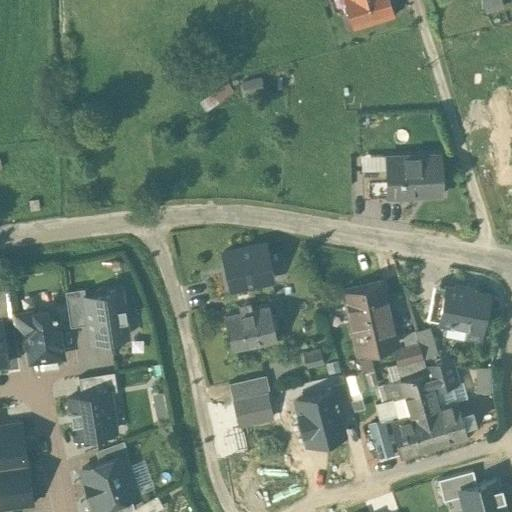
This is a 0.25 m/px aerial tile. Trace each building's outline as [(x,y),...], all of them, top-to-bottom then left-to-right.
[(346,0),(353,25),(392,13),(388,0),(346,0)] [(506,0),(485,0),(488,10),(507,6),(506,0)] [(386,195),(442,193),(440,154),(385,155),(386,195)] [(265,235),(218,243),(228,293),(275,284),(265,235)] [(382,281),(341,291),(345,309),(348,308),(358,352),(396,343),(382,281)] [(454,289),(445,287),(438,320),(467,326),(465,336),(480,339),(489,296),(472,293),(473,289),(454,285),(454,289)] [(82,294),(90,342),(130,335),(122,288),(82,294)] [(250,302),(237,305),(239,311),(252,309),(250,302)] [(239,311),(224,315),(231,349),(276,339),(269,305),(252,309),(239,311)] [(55,307),(23,311),(27,335),(30,359),(62,354),(55,307)] [(23,311),(11,313),(14,337),(27,335),(23,311)] [(0,315),(0,365),(10,365),(3,315),(0,315)] [(430,326),(415,330),(423,357),(423,359),(438,355),(430,326)] [(415,330),(403,334),(406,345),(393,349),(398,364),(423,357),(415,330)] [(321,349),(303,354),(306,368),(325,364),(321,349)] [(363,369),(376,367),(374,353),(361,355),(363,369)] [(432,370),(428,371),(434,389),(457,382),(450,356),(430,362),(432,370)] [(398,364),(396,365),(399,376),(426,368),(423,359),(423,357),(398,364)] [(491,391),(490,366),(477,367),(477,391),(491,391)] [(457,400),(439,405),(434,389),(428,371),(414,375),(434,446),(468,436),(460,411),(457,400)] [(361,372),(346,377),(352,399),(368,395),(361,372)] [(83,396),(69,398),(76,437),(116,430),(110,391),(117,390),(114,374),(81,380),(83,396)] [(266,375),(229,383),(233,398),(269,390),(266,375)] [(414,375),(400,379),(404,395),(409,414),(391,419),(402,455),(434,446),(414,375)] [(400,379),(377,385),(382,401),(404,395),(400,379)] [(336,388),(293,399),(305,445),(345,434),(341,418),(343,417),(336,388)] [(266,392),(233,400),(238,425),(272,418),(266,392)] [(409,414),(404,395),(382,401),(375,403),(380,420),(383,419),(383,421),(391,419),(409,414)] [(470,408),(460,411),(464,425),(474,422),(470,408)] [(383,421),(383,419),(380,420),(369,423),(379,459),(392,455),(383,421)] [(0,424),(0,465),(26,462),(20,423),(20,422),(0,424)] [(96,511),(141,497),(126,452),(80,468),(95,511),(96,511)] [(26,462),(0,465),(0,506),(10,505),(32,501),(31,501),(26,462)] [(472,469),(438,479),(443,498),(459,494),(463,511),(503,511),(494,475),(475,481),(472,469)] [(156,494),(125,511),(152,511),(163,506),(156,494)]
